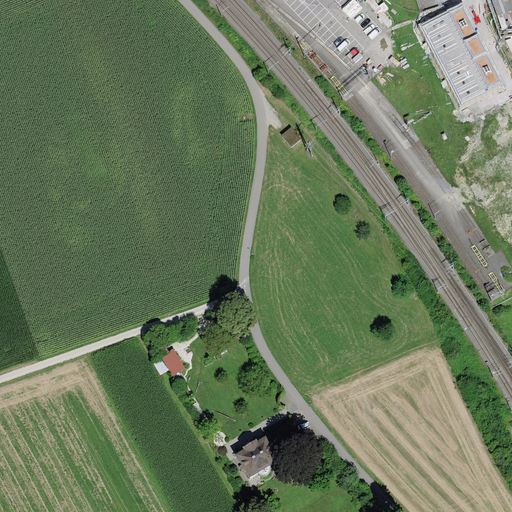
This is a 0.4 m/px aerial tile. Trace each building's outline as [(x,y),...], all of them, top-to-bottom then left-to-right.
[(351,49),(380,22),(359,0),(356,0),(329,26),(351,49)] [(500,82),(462,5),(423,25),(461,101),(500,82)] [(300,141),(290,129),(280,138),(290,149),(300,141)] [(174,328),(162,334),(167,344),(179,338),(174,328)] [(173,350),(153,362),(161,374),(168,370),(173,377),(185,369),(173,350)] [(235,457),(248,480),(279,462),(265,439),(257,444),(256,442),(250,445),(243,449),(244,452),(235,457)]
